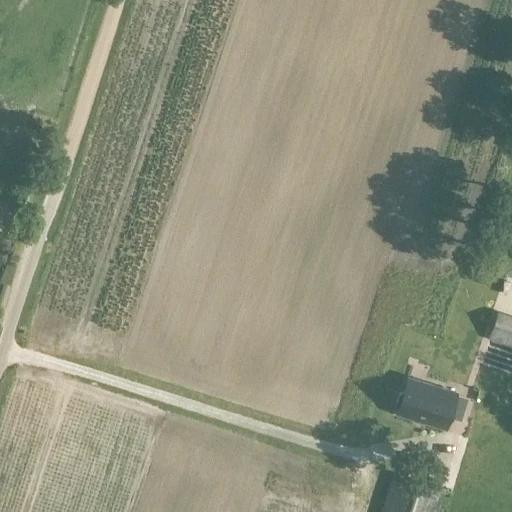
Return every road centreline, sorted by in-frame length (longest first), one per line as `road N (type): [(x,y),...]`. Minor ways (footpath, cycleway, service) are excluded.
road 1 (track): [(52,192),(112,0)]
road 2 (unclassified): [(0,358),(52,192)]
